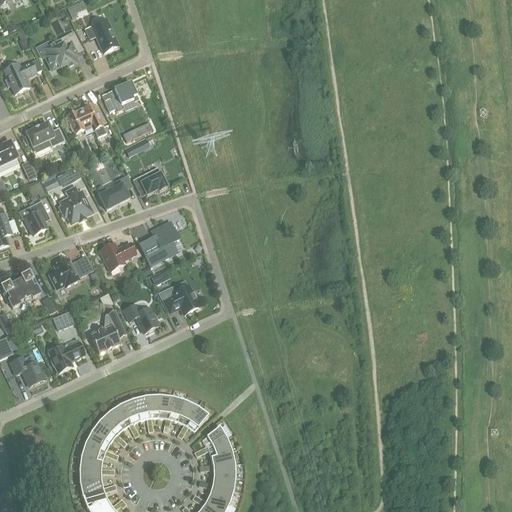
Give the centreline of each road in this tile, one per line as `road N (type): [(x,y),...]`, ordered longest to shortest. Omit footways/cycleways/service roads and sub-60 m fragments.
road 1 (residential): [(0,421),(228,313),(192,201),(0,267)]
road 2 (residential): [(0,128),(148,60),(128,0)]
